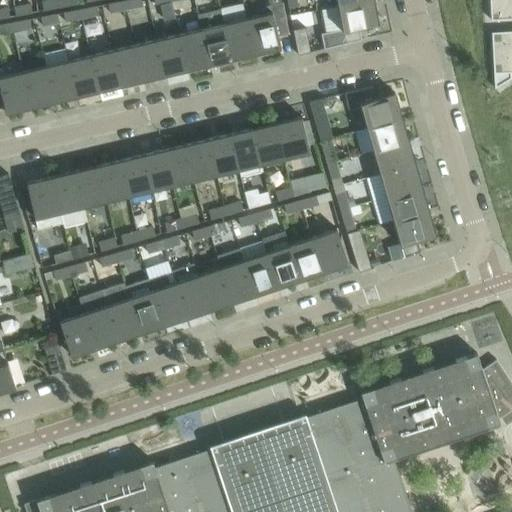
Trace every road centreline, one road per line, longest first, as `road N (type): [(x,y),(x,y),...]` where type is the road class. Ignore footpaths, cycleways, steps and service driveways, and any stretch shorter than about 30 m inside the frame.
road 1 (residential): [(0,419),(468,261),(477,240),(424,48)]
road 2 (residential): [(0,151),(424,48)]
